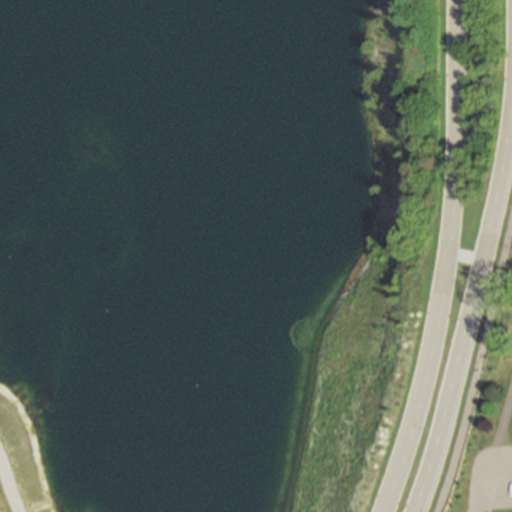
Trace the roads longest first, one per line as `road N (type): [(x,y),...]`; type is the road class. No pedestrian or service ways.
road 1 (tertiary): [(455,0),(455,165),(436,347),(384,511)]
road 2 (tertiary): [(412,511),(471,304),(511,102)]
